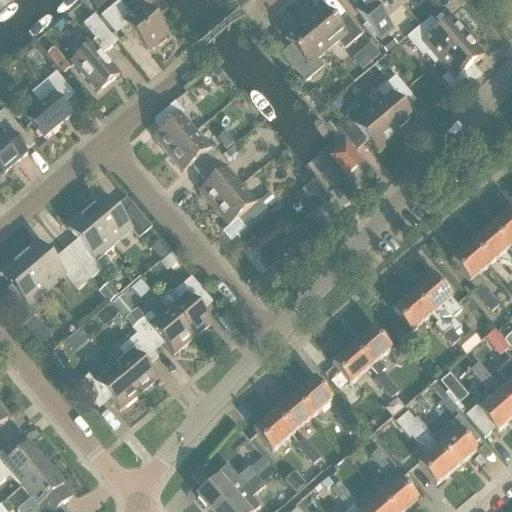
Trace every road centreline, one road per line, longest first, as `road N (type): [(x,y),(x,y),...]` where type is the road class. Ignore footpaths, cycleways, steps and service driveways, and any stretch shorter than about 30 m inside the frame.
road 1 (unclassified): [(274,336),(511,77)]
road 2 (residential): [(274,336),(101,137)]
road 3 (unclassified): [(132,498),(274,336)]
road 4 (residential): [(132,498),(0,337)]
road 5 (residential): [(0,230),(101,137)]
